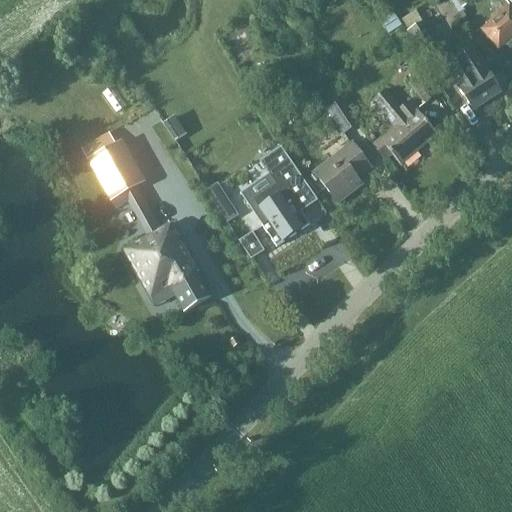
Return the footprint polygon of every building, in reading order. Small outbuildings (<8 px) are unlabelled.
[(454,0),(461,10),(473,2),(471,0),(454,0)] [(498,49),(511,36),(511,11),(509,7),(482,32),(498,49)] [(401,27),(393,14),(379,24),(387,36),(401,27)] [(444,54),(423,21),(405,33),(426,66),(444,54)] [(86,62),(102,49),(92,36),(75,49),(86,62)] [(486,70),(484,71),(470,48),(443,66),(471,111),(500,93),(486,70)] [(425,105),(437,96),(420,75),(408,85),(425,105)] [(409,102),(400,108),(387,91),(374,101),(395,129),(382,139),(372,148),(384,163),(394,155),(400,162),(435,135),(416,112),(409,102)] [(342,137),(359,126),(342,100),(325,111),(342,137)] [(108,135),(83,149),(81,151),(110,203),(138,188),(108,135)] [(356,177),(369,167),(350,143),(314,171),(337,202),(361,184),(356,177)] [(274,186),(252,201),(266,223),(261,227),(276,248),(308,226),(300,214),(316,202),(280,148),(258,163),(274,186)] [(227,180),(214,187),(231,215),(243,208),(227,180)] [(332,242),(342,235),(332,220),(322,226),(332,242)] [(173,298),(182,315),(210,298),(169,226),(121,253),(151,311),(173,298)]
